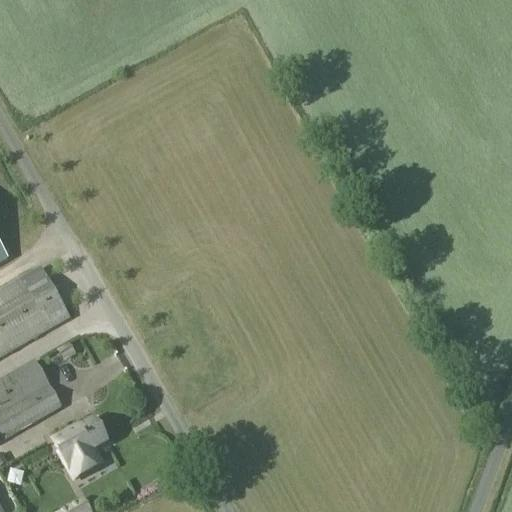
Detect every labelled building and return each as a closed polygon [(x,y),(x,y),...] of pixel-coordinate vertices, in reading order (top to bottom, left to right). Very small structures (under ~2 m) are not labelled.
[(0,359),(68,320),(39,270),(0,292),(0,359)] [(57,362),(39,372),(57,403),(113,371),(102,353),(91,360),(84,347),(95,341),(89,331),(51,353),(57,362)] [(0,445),(61,410),(34,362),(0,381),(0,445)] [(76,433),(74,430),(52,442),(67,467),(105,445),(92,423),(76,433)] [(91,511),(85,502),(67,511),(91,511)]
